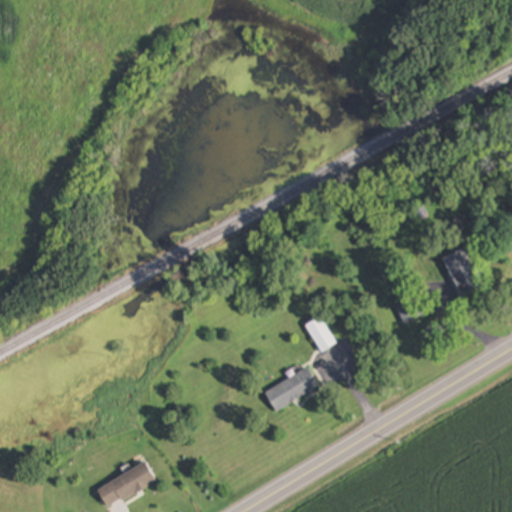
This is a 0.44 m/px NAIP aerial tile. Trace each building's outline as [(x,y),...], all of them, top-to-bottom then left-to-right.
[(485,289),(467,250),(446,259),(463,298),(485,289)] [(422,318),(414,296),(397,303),(405,325),(422,318)] [(338,344),(323,318),(308,326),(323,353),(338,344)] [(278,412),(321,388),(310,368),(267,392),(278,412)] [(110,511),(158,483),(147,464),(99,491),(110,511)]
